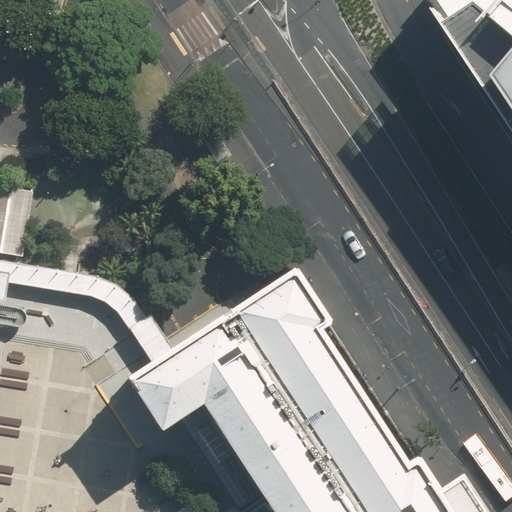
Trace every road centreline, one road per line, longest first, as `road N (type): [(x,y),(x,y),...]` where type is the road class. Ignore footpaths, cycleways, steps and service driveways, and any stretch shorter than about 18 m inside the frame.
road 1 (secondary): [(511,500),(178,0)]
road 2 (secondary): [(310,0),(511,320)]
road 3 (secondary): [(511,385),(310,93)]
road 4 (secondary): [(394,0),(511,186)]
